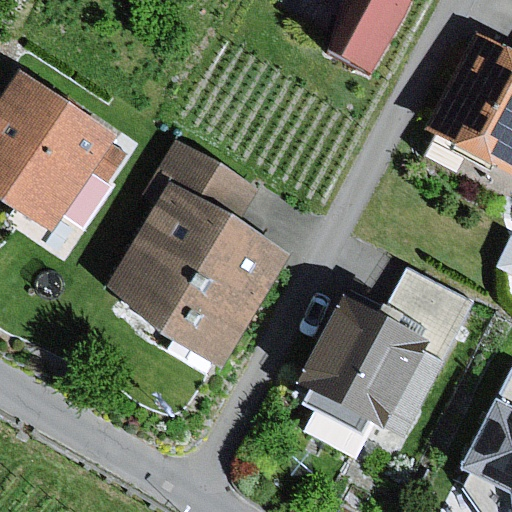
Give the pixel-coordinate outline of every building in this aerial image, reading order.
[(410,23),(420,0),(352,0),(327,55),(382,78),(410,23)] [(511,55),(482,40),(434,134),(511,173),(511,55)] [(122,137),(22,73),(0,106),(0,201),(53,236),(94,173),(110,184),(126,160),(112,151),(122,137)] [(173,188),(240,227),(261,192),(175,142),(154,177),(173,188)] [(240,227),(173,188),(111,290),(167,339),(227,372),(296,260),(240,227)] [(511,247),(501,272),(511,277),(511,247)] [(409,271),(385,319),(439,346),(433,357),(447,364),(477,305),(409,271)] [(385,319),(351,301),(306,389),(317,395),(310,409),(368,439),(375,426),(407,442),(447,364),(433,357),(439,346),(385,319)] [(511,511),(511,382),(467,475),(473,478),(466,490),(482,511),(511,511)] [(473,478),(467,475),(450,511),(482,511),(466,490),(473,478)]
